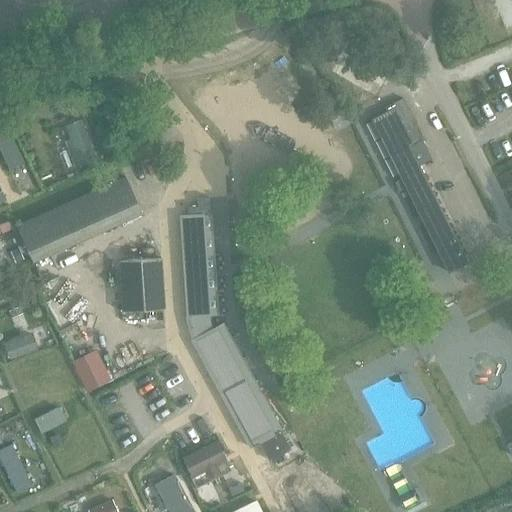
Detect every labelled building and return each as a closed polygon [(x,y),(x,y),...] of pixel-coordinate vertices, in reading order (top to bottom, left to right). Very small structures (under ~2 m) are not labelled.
[(438,252),(432,255),(436,263),(442,260),(448,272),(468,262),(419,166),(431,159),(423,142),(424,141),(403,98),(384,107),(387,112),(371,120),(401,180),(395,183),(398,191),(405,187),(420,216),(413,219),(417,227),(424,224),(438,252)] [(64,141),(75,168),(96,160),(81,119),(63,125),(69,139),(64,141)] [(0,144),(0,160),(9,178),(28,168),(13,138),(0,144)] [(105,140),(96,143),(100,155),(109,152),(105,140)] [(34,264),(142,215),(126,178),(17,227),(34,264)] [(279,430),(280,430),(222,323),(211,328),(209,316),(210,316),(201,198),(197,198),(197,206),(188,207),(188,215),(180,216),(187,317),(193,339),(190,340),(249,448),(259,443),(268,460),(288,449),(279,430)] [(9,221),(0,225),(0,227),(2,233),(12,229),(9,221)] [(17,248),(9,252),(15,263),(22,259),(17,248)] [(161,258),(119,261),(123,312),(164,310),(161,258)] [(18,307),(9,311),(11,318),(21,314),(18,307)] [(36,349),(30,334),(5,343),(10,358),(36,349)] [(96,351),(72,361),(88,392),(111,381),(96,351)] [(45,372),(39,355),(12,365),(18,381),(45,372)] [(50,393),(45,379),(22,388),(27,403),(50,393)] [(141,401),(131,382),(97,398),(106,418),(141,401)] [(65,421),(58,407),(36,417),(43,432),(65,421)] [(56,435),(50,438),(55,449),(62,446),(56,435)] [(218,466),(227,461),(217,441),(183,457),(193,478),(205,472),(208,479),(221,473),(218,466)] [(76,455),(62,462),(70,477),(83,470),(76,455)] [(171,489),(163,471),(136,484),(144,501),(171,489)] [(120,511),(114,497),(89,507),(91,511),(120,511)] [(260,511),(255,501),(232,511),(260,511)]
